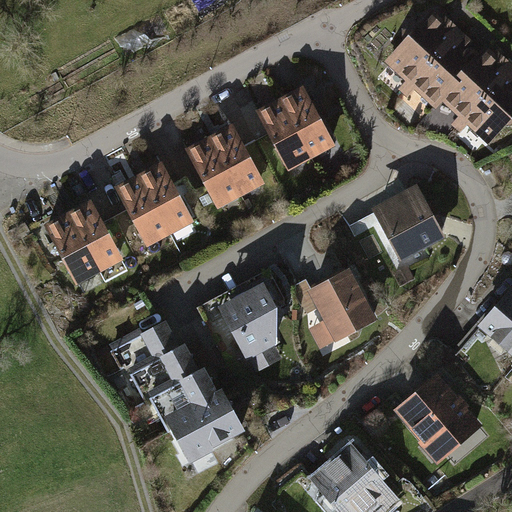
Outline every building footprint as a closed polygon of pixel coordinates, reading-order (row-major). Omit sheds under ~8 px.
[(414,82),(460,32),(453,26),(448,31),(431,16),(417,31),(404,31),(404,45),(390,60),(414,82)] [(460,32),(414,82),(437,103),(444,95),(478,59),(461,44),(466,38),(460,32)] [(467,117),(511,68),(511,67),(506,62),(501,67),(485,52),(478,59),(444,95),(467,117)] [(511,68),(467,117),(490,139),(504,123),(511,123),(511,68)] [(282,102),(309,153),(331,141),(304,90),(282,102)] [(309,153),(282,102),(260,114),(287,165),(309,153)] [(211,140),(238,191),(261,179),(234,128),(211,140)] [(238,191),(211,140),(189,152),(216,203),(238,191)] [(140,178),(168,229),(190,217),(163,166),(140,178)] [(168,229),(140,178),(118,190),(146,240),(168,229)] [(421,199),(382,219),(402,256),(441,235),(421,199)] [(70,216),(97,267),(119,255),(92,204),(70,216)] [(97,267),(70,216),(48,228),(75,278),(97,267)] [(412,275),(407,267),(396,273),(401,282),(412,275)] [(349,272),(313,291),(316,298),(338,338),(374,319),(349,272)] [(316,298),(313,291),(306,279),(295,284),(295,296),(301,306),(316,298)] [(238,311),(226,317),(245,356),(275,343),(271,335),(275,333),(275,306),(264,285),(234,301),(238,311)] [(511,290),(481,324),(511,350),(511,290)] [(164,323),(111,352),(129,385),(134,382),(140,392),(193,364),(191,360),(193,354),(187,352),(184,346),(178,349),(164,323)] [(193,364),(140,392),(148,407),(153,405),(164,424),(218,396),(211,384),(213,377),(207,376),(201,378),(193,364)] [(437,378),(399,410),(425,441),(431,436),(443,451),(476,423),(437,378)] [(218,396),(164,424),(168,433),(174,430),(188,456),(241,428),(230,407),(232,401),(227,400),(226,399),(220,402),(218,396)] [(395,498),(352,448),(315,480),(325,493),(316,501),(325,511),(337,511),(340,510),(341,511),(362,511),(374,503),(381,511),(395,498)]
